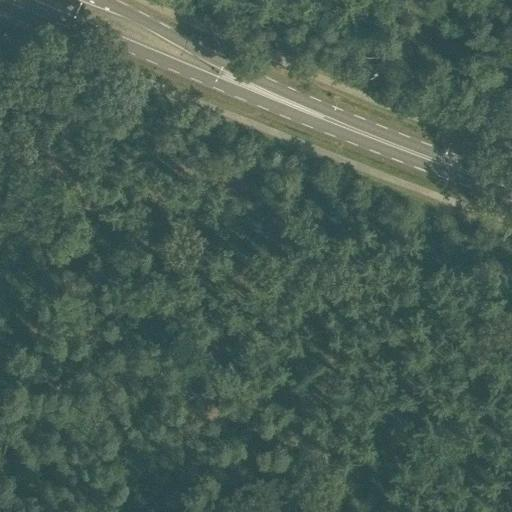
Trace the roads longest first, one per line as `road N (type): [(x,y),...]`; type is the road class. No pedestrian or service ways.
road 1 (secondary): [(14,0),(302,112)]
road 2 (secondary): [(302,112),(97,0)]
road 3 (secondary): [(511,185),(302,112)]
